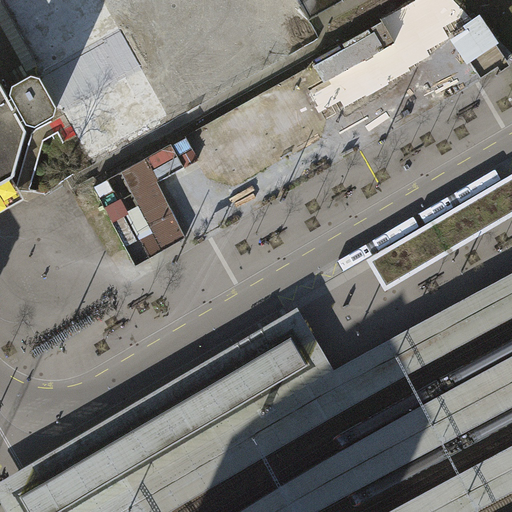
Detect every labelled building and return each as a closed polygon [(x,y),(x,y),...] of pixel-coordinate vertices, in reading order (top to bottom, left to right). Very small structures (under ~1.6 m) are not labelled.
[(297,0),(309,20),(344,0),(297,0)] [(511,0),(471,0),(497,23),(511,5),(511,0)] [(339,72),(408,33),(396,11),(327,50),(339,72)] [(484,79),(511,60),(511,58),(481,13),(452,33),(484,79)] [(0,183),(14,176),(27,129),(63,109),(40,68),(23,77),(4,88),(0,81),(0,183)] [(170,143),(106,179),(150,258),(187,237),(156,182),(183,167),(170,143)] [(511,216),(511,174),(367,259),(386,291),(511,216)] [(511,273),(407,329),(364,353),(335,369),(298,307),(0,480),(0,498),(8,511),(166,511),(223,479),(421,365),(426,362),(511,316),(511,273)] [(511,357),(399,419),(327,460),(253,504),(240,511),(311,511),(324,505),(418,455),(511,404),(511,357)] [(511,447),(434,489),(390,511),(471,511),(511,490),(511,447)]
